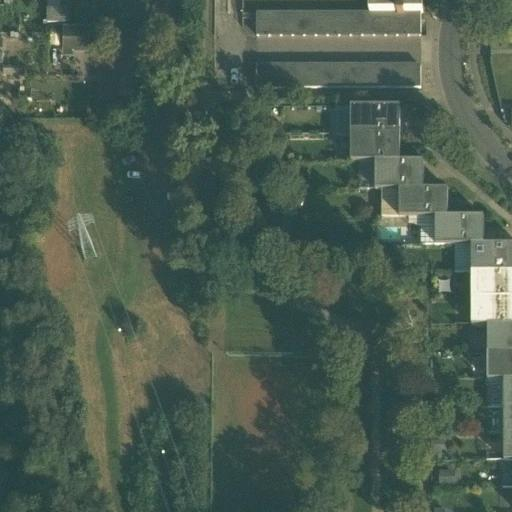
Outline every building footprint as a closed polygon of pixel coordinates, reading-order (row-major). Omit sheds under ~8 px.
[(375,0),(376,14),(420,14),(420,0),(375,0)] [(48,24),(68,25),(68,12),(48,11),(48,24)] [(376,14),(256,14),(256,38),(420,37),(420,14),(376,14)] [(88,54),(89,29),(64,28),(64,58),(74,58),(74,54),(88,54)] [(421,67),(256,67),(256,89),(421,89),(421,67)] [(400,109),(351,109),(351,136),(400,136),(400,109)] [(400,136),(351,136),(351,163),(375,163),(400,163),(400,136)] [(400,163),(375,163),(375,191),(400,191),(424,191),(424,163),(400,163)] [(424,191),(400,191),(400,219),(436,219),(448,219),(448,191),(424,191)] [(448,219),(436,219),(436,246),(472,246),(474,246),(482,246),(484,246),(484,219),(448,219)] [(511,246),(484,246),(482,246),(474,246),(472,246),(472,273),(511,273),(511,246)] [(511,273),(472,273),(472,300),(511,299),(511,273)] [(511,299),(472,300),(472,327),(488,327),(511,327),(511,299)] [(511,327),(488,327),(488,354),(511,354),(511,327)] [(511,354),(488,354),(488,381),(505,381),(511,380),(511,354)]
